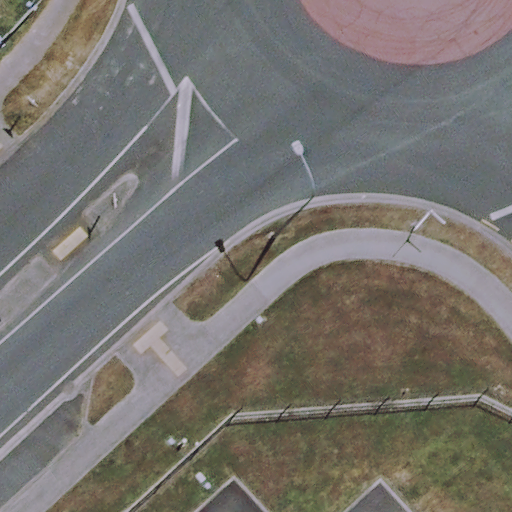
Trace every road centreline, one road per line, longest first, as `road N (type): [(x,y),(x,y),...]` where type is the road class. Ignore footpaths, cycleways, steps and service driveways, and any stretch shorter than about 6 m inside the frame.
road 1 (tertiary): [(0,315),(274,64)]
road 2 (tertiary): [(511,100),(484,115),(428,126),(371,122),(318,100),(274,64)]
